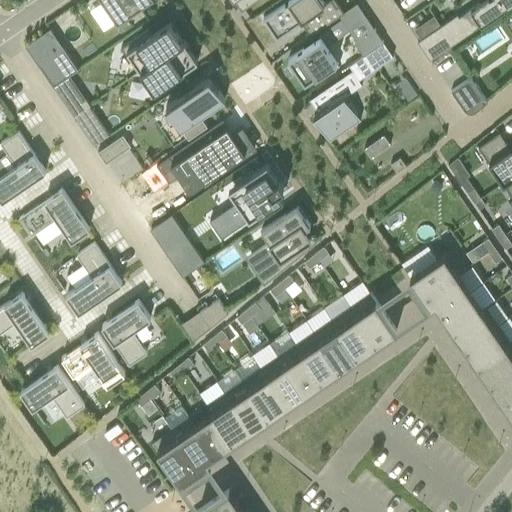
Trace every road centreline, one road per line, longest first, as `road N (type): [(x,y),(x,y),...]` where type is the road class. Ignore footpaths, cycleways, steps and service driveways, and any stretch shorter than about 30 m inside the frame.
road 1 (residential): [(369,0),(465,133)]
road 2 (residential): [(0,38),(80,159)]
road 3 (residential): [(156,272),(40,351)]
road 4 (residential): [(80,159),(156,272)]
